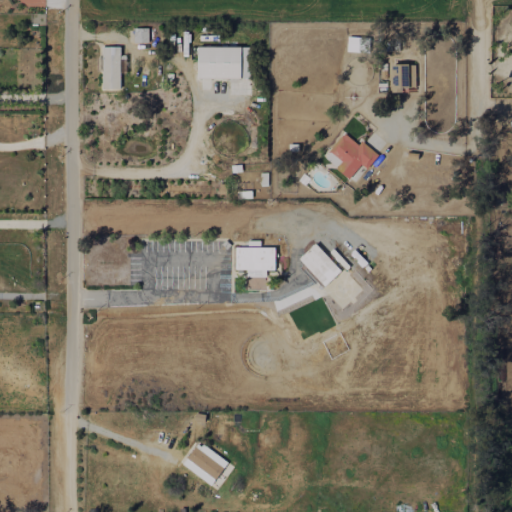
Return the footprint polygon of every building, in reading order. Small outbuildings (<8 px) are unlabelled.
[(197,78),(251,79),(252,47),(198,46),(197,78)] [(102,47),(101,88),(120,89),(120,47),(102,47)] [(412,88),(413,65),(399,65),(398,88),(412,88)] [(348,179),(361,164),(367,169),(378,155),(361,141),(358,145),(343,133),(329,151),(341,161),(335,168),(348,179)] [(330,251),(326,255),(315,243),(298,259),(325,286),(345,267),(330,251)] [(275,247),(235,247),(235,270),(248,269),(248,277),(266,277),(266,270),(275,270),(275,247)] [(228,462),(199,442),(183,465),(211,485),(228,462)]
